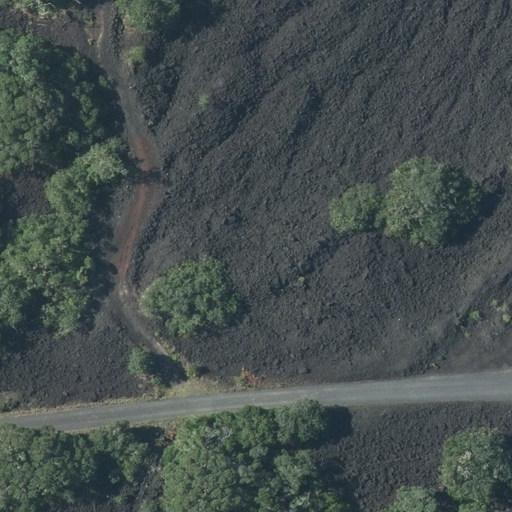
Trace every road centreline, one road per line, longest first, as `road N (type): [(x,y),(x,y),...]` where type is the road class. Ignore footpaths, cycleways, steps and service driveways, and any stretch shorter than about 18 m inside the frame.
road 1 (track): [(511,382),(182,408)]
road 2 (track): [(182,408),(0,425)]
